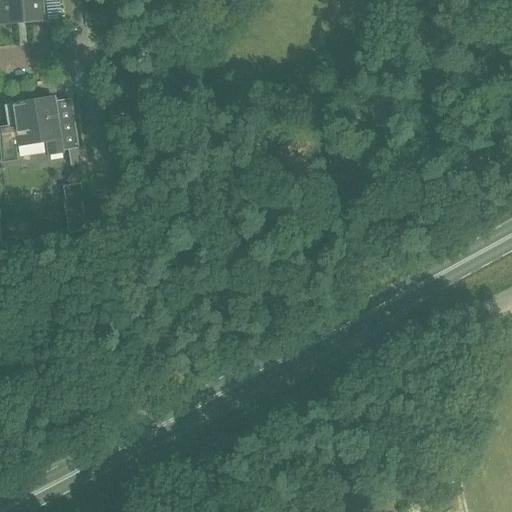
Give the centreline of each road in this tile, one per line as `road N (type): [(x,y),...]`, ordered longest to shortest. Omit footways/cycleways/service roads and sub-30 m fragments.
road 1 (residential): [(156,427),(133,381),(121,323),(77,0)]
road 2 (secondary): [(156,427),(511,234)]
road 3 (unclassified): [(250,437),(511,297)]
road 4 (secondary): [(0,511),(156,427)]
road 5 (unclassified): [(120,506),(250,437)]
